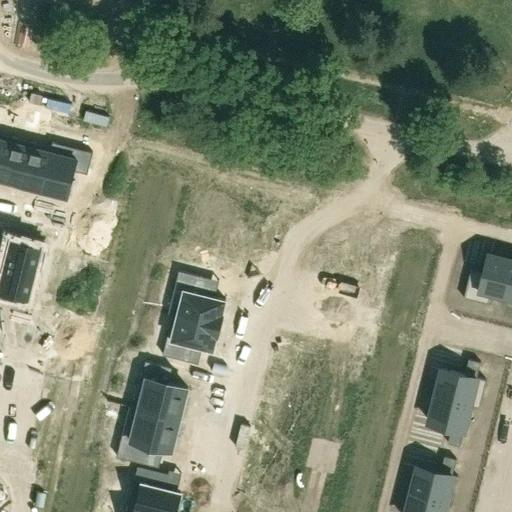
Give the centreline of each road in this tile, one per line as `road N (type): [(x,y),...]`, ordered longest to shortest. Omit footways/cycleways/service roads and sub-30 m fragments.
road 1 (residential): [(395,134),(365,195),(295,237),(216,511)]
road 2 (residential): [(395,134),(164,77),(84,81),(0,61)]
road 3 (residential): [(383,511),(430,322)]
road 4 (residential): [(430,322),(454,228),(511,241)]
